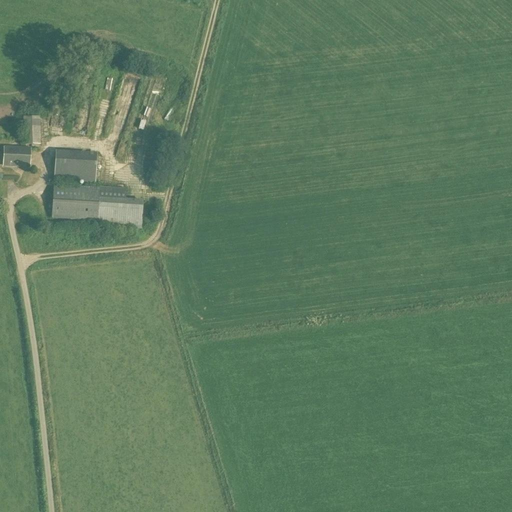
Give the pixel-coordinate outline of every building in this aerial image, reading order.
[(159,78),(149,83),(152,92),(163,87),(159,78)] [(137,89),(138,83),(133,81),(133,80),(125,79),(124,86),(137,89)] [(128,119),(132,102),(119,99),(115,116),(128,119)] [(23,117),(24,145),(40,145),(39,118),(39,116),(23,117)] [(1,148),(1,168),(11,168),(28,169),(29,149),(24,149),(1,148)] [(94,182),(96,154),(56,151),(54,180),(74,181),(94,182)] [(73,187),(54,186),(52,218),(81,220),(81,224),(95,225),(95,226),(140,229),(141,221),(142,202),(125,201),(125,190),(98,188),(73,187)]
